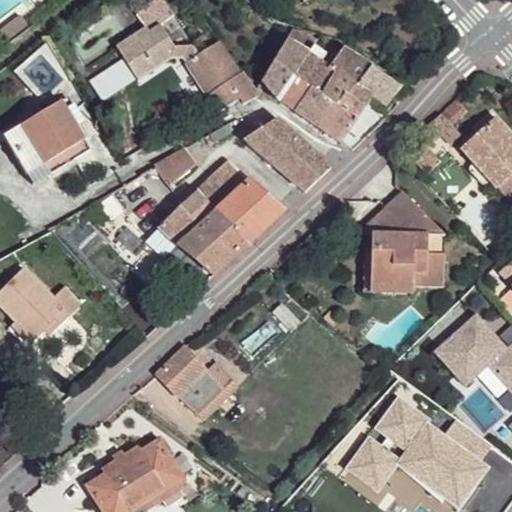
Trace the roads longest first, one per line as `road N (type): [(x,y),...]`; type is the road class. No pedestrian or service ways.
road 1 (residential): [(0,497),(511,31)]
road 2 (unknown): [(56,232),(225,114),(281,115),(361,168)]
